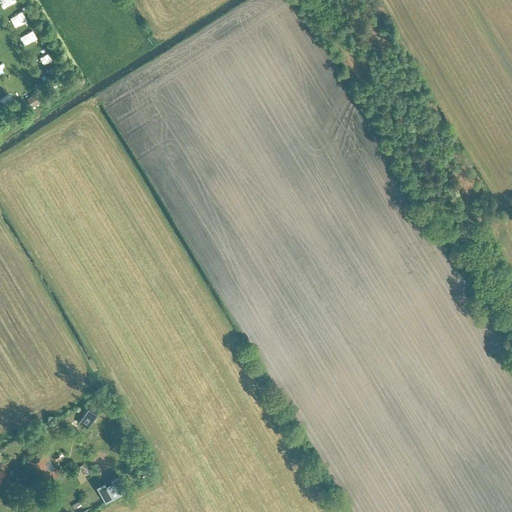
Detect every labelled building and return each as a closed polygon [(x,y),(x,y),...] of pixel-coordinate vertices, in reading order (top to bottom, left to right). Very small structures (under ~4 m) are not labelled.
[(65,69),(73,61),(64,52),(56,60),(65,69)] [(41,91),(48,98),(55,91),(49,84),(41,91)] [(32,107),(43,101),(37,91),(26,98),(32,107)] [(89,406),(79,421),(87,428),(98,412),(89,406)] [(46,483),(58,477),(44,449),(26,459),(36,477),(41,474),(46,483)] [(55,461),(65,457),(62,452),(53,456),(55,461)]
